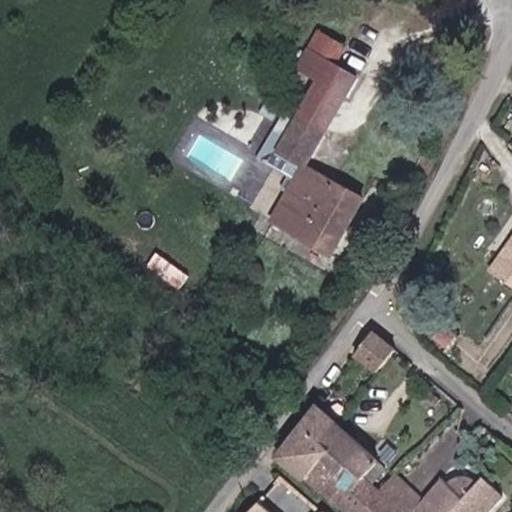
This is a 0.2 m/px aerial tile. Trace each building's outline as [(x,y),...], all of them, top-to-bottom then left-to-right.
[(317,52),(306,69),(323,79),(353,97),(364,80),(317,52)] [(302,115),(330,133),(353,97),(323,79),(302,115)] [(284,148),(312,165),(330,133),(302,115),(291,135),(284,148)] [(284,148),(291,135),(278,128),(262,156),(295,175),(289,185),(297,190),(312,165),(284,148)] [(370,201),(312,165),(297,190),(279,222),(335,258),(370,201)] [(511,239),(492,269),(511,281),(511,239)] [(186,287),(194,272),(158,251),(149,267),(186,287)] [(387,343),(373,330),(362,344),(377,357),(387,343)] [(423,398),(430,404),(437,397),(430,390),(423,398)] [(280,452),(349,511),(356,511),(396,469),(323,403),(280,452)] [(356,511),(410,511),(425,496),(396,469),(356,511)] [(410,511),(488,511),(508,493),(485,473),(480,480),(471,474),(457,474),(449,480),(444,477),(425,496),(410,511)] [(327,511),(286,475),(252,511),(327,511)]
